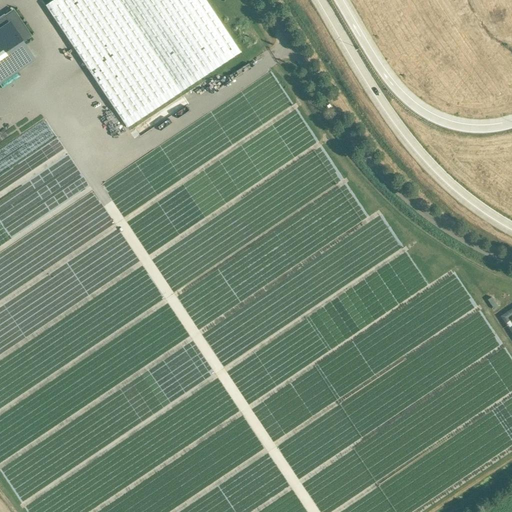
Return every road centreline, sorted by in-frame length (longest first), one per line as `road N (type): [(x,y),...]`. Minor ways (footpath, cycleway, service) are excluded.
road 1 (unclassified): [(511,264),(427,216),(392,185),(347,133),(262,0)]
road 2 (motorway): [(320,0),(389,116),(458,191),(511,227)]
road 3 (motorway): [(511,120),(462,124),(423,108),(385,72),(339,0)]
